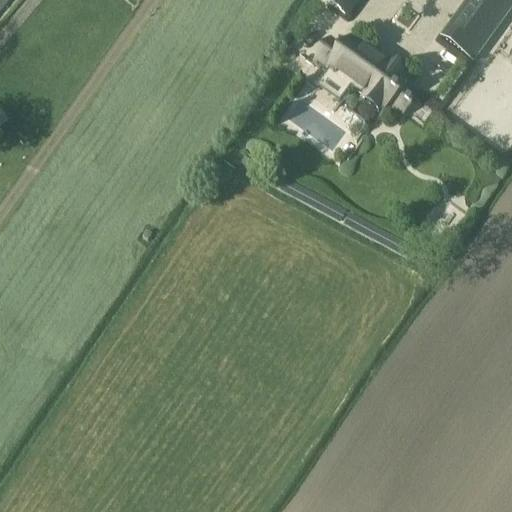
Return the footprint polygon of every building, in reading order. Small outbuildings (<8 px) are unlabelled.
[(0,0),(0,10),(8,0),(0,0)] [(322,0),(347,17),(359,0),(322,0)] [(511,0),(472,0),(443,41),(473,62),(511,7),(511,0)] [(330,42),(316,62),(329,71),(325,76),(348,92),(350,89),(364,99),(361,103),(378,114),(381,109),(385,111),(388,107),(402,116),(416,97),(403,87),(406,82),(402,80),(404,77),(389,67),(387,69),(350,42),(343,51),(330,42)] [(427,179),(442,160),(433,153),(418,172),(427,179)] [(244,160),(240,167),(250,173),(254,166),(244,160)] [(441,203),(462,179),(444,163),(422,186),(441,203)] [(414,250),(430,222),(385,196),(369,224),(414,250)]
